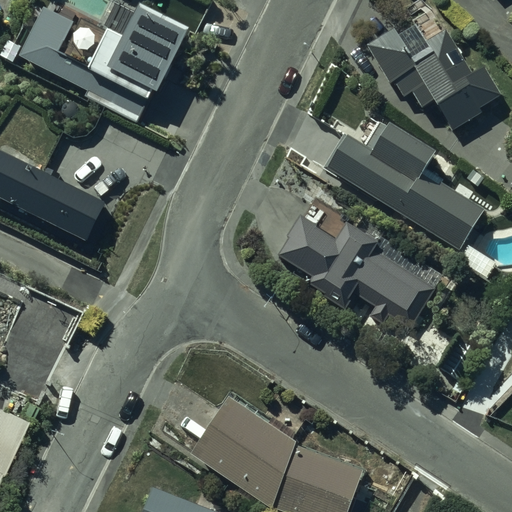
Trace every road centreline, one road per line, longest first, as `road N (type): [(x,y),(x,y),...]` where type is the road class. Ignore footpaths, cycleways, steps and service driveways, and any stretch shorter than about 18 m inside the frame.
road 1 (residential): [(511,497),(177,283)]
road 2 (residential): [(177,283),(207,190),(301,0)]
road 3 (residential): [(56,497),(125,358),(177,283)]
